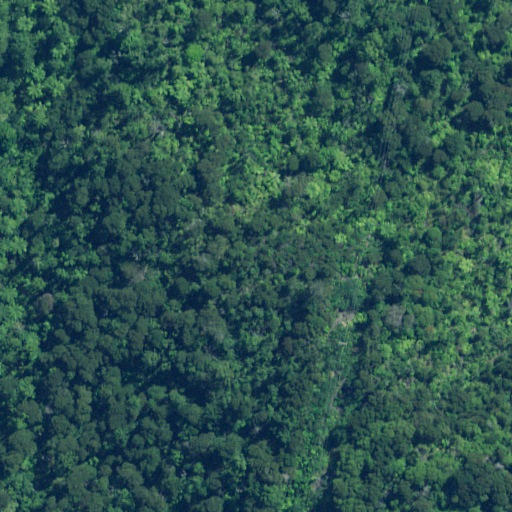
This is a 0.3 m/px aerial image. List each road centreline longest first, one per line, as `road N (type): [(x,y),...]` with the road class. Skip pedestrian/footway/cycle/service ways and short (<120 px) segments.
road 1 (track): [(390,511),(371,466),(397,413),(466,401),(511,381)]
road 2 (track): [(0,148),(73,135),(115,57),(121,0)]
